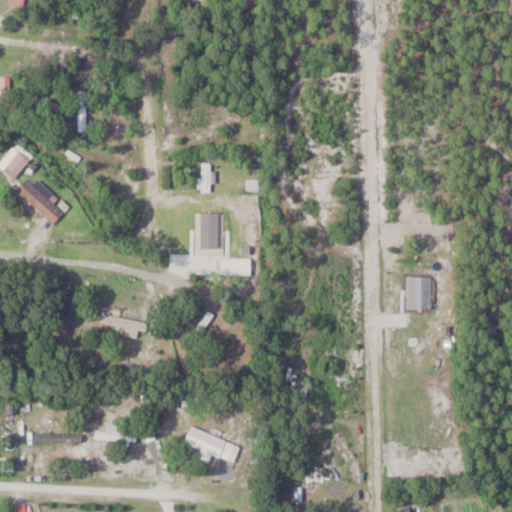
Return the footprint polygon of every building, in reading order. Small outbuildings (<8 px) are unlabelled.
[(75,130),(88,130),(88,90),(75,90),(75,130)] [(202,161),(202,190),(216,190),(215,161),(202,161)] [(66,211),(29,177),(18,189),(56,223),(66,211)] [(433,276),(409,276),(409,308),(433,308),(433,276)] [(147,331),(149,323),(105,309),(99,324),(140,337),(142,330),(147,331)] [(242,444),(193,426),(187,442),(236,460),(242,444)] [(127,431),(97,430),(97,438),(126,439),(127,431)]
